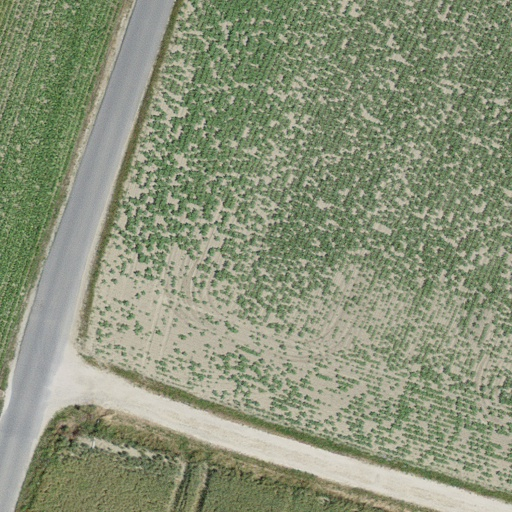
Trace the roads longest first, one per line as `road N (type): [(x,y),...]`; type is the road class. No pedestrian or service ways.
road 1 (unclassified): [(154,0),(29,379),(0,493)]
road 2 (track): [(493,511),(29,379)]
